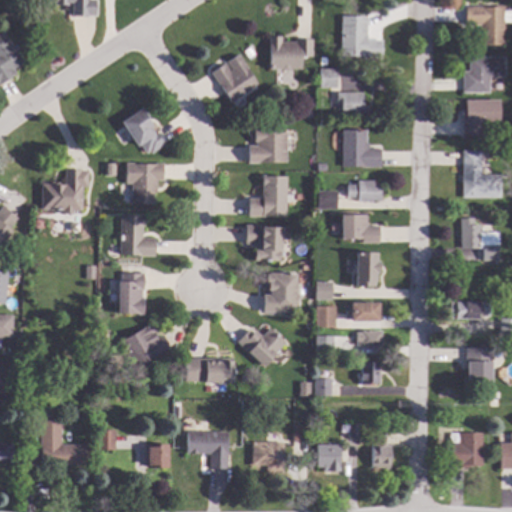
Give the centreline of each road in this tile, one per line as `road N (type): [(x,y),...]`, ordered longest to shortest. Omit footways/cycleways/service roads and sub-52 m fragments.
road 1 (residential): [(422,0),(414,508)]
road 2 (residential): [(138,36),(206,136),(202,293)]
road 3 (tertiary): [(496,511),(261,511)]
road 4 (residential): [(197,0),(0,128)]
